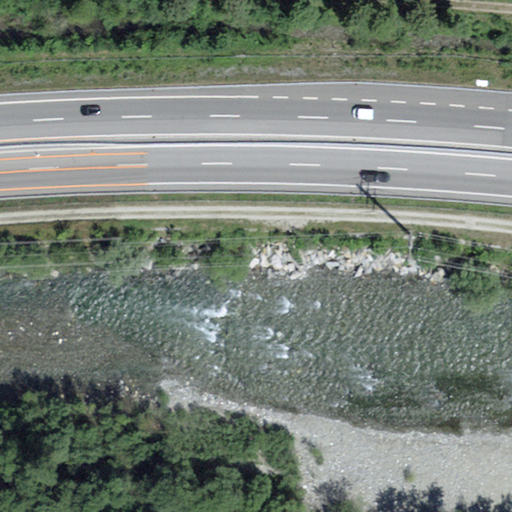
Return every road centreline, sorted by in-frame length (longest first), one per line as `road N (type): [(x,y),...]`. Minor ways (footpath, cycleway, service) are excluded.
road 1 (track): [(0,221),(395,213),(511,227)]
road 2 (motorway): [(0,170),(282,162),(511,174)]
road 3 (motorway): [(511,128),(275,116),(0,122)]
road 4 (track): [(511,10),(390,0)]
